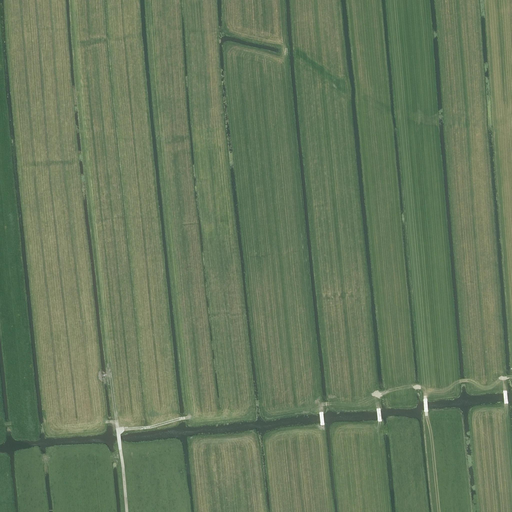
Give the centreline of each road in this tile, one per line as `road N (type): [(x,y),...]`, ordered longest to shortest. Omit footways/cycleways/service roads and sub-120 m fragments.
road 1 (track): [(116,421),(77,0)]
road 2 (track): [(125,511),(117,430),(189,417)]
